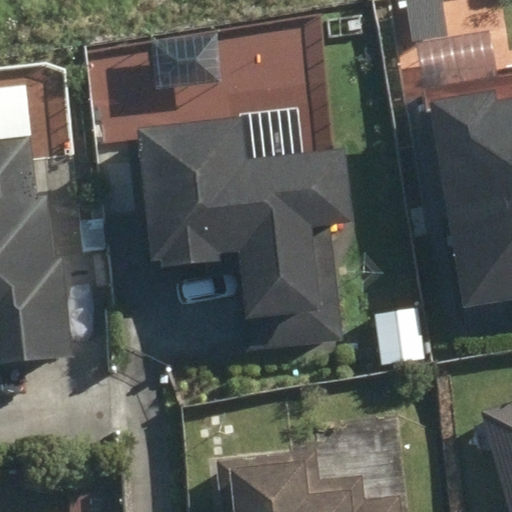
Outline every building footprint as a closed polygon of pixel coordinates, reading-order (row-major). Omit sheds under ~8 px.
[(500,0),(443,0),(405,5),(411,53),(506,40),(500,0)] [(511,98),(503,100),(502,90),(432,102),(469,317),(511,309),(511,98)] [(68,329),(67,317),(60,259),(42,94),(0,98),(0,367),(73,360),(70,329),(68,329)] [(240,286),(246,349),(342,339),(330,225),(352,222),(345,156),(244,167),(239,125),(139,135),(154,275),(237,266),(240,286)] [(424,308),(375,310),(376,369),(425,368),(424,308)] [(511,511),(511,405),(485,414),(511,505),(511,511)] [(312,452),(217,463),(223,511),(402,511),(402,510),(400,510),(399,500),(363,504),(359,476),(316,481),(312,452)]
